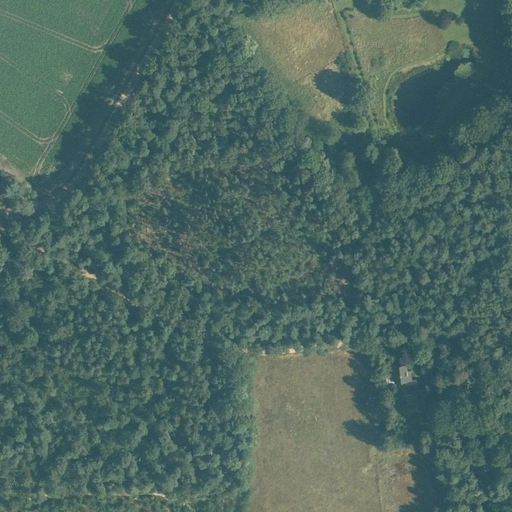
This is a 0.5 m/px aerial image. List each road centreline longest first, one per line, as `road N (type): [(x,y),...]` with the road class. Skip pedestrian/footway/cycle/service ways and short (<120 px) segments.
road 1 (track): [(511,330),(236,354),(135,306)]
road 2 (track): [(0,491),(115,494),(120,443),(102,419),(97,377),(124,341),(135,306)]
road 3 (unclassified): [(0,211),(49,203),(79,179),(180,0)]
road 4 (track): [(135,306),(0,223)]
